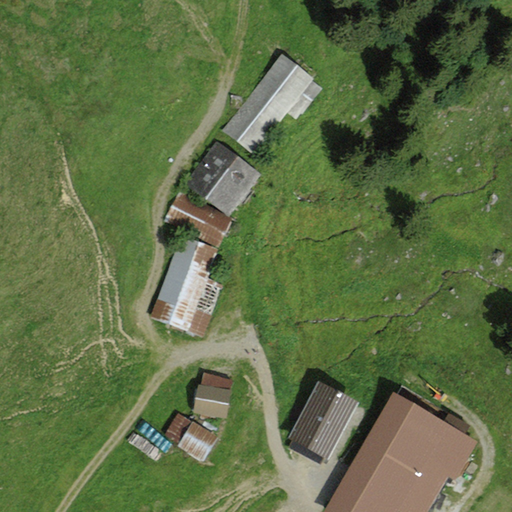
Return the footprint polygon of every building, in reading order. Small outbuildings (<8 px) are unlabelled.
[(252,151),(283,111),(293,119),(317,88),(308,81),(314,72),(296,58),(290,66),(280,58),(224,130),(252,151)] [(215,146),(186,183),(226,213),(254,176),(215,146)] [(229,219),(176,193),(163,219),(216,245),(220,237),(225,240),(231,228),(226,225),(229,219)] [(181,335),(184,327),(200,333),(218,286),(211,283),(217,269),(207,266),(213,250),(180,238),(151,314),(172,322),(169,330),(181,335)] [(203,376),(197,410),(222,414),(225,393),(228,394),(231,380),(203,376)] [(356,431),(293,397),(278,425),(342,458),(356,431)] [(421,511),(462,441),(396,403),(334,511),(391,511),(392,510),(394,511),(421,511)] [(166,434),(200,455),(211,438),(177,416),(166,434)]
